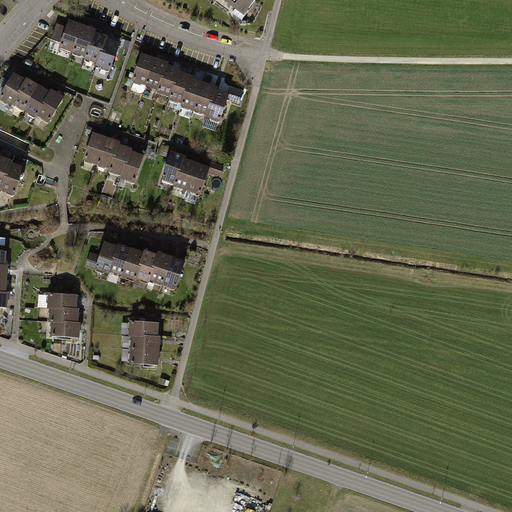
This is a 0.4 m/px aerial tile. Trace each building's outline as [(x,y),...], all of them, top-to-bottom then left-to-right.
[(226,0),(245,14),(255,0),(226,0)] [(83,28),(69,23),(60,48),(74,53),(83,28)] [(95,32),(83,28),(74,53),(87,57),(95,34),(95,32)] [(107,38),(95,34),(86,59),(99,63),(106,41),(107,38)] [(119,45),(106,41),(99,63),(98,66),(111,70),(119,45)] [(156,61),(142,56),(134,81),(148,85),(156,61)] [(168,65),(156,61),(148,85),(160,89),(168,67),(168,65)] [(180,71),(168,67),(159,92),(172,96),(179,73),(180,71)] [(192,78),(179,73),(172,96),(171,99),(184,103),(191,80),(192,78)] [(13,103),(26,83),(14,76),(0,98),(12,105),(13,103)] [(204,85),(191,80),(184,103),(183,105),(195,110),(204,85)] [(25,111),(39,88),(27,81),(26,83),(13,103),(25,111)] [(217,89),(204,85),(195,110),(208,114),(216,91),(217,89)] [(37,115),(50,95),(39,88),(25,111),(36,117),(37,115)] [(231,89),(229,96),(228,100),(240,104),(244,93),(231,89)] [(229,96),(216,91),(208,114),(208,116),(221,120),(228,100),(229,96)] [(49,122),(63,100),(52,93),(50,95),(37,115),(49,122)] [(107,141),(93,136),(85,161),(99,166),(107,141)] [(120,145),(107,141),(99,166),(111,170),(119,147),(120,145)] [(132,152),(119,147),(111,172),(123,176),(131,154),(132,152)] [(144,158),(131,154),(123,176),(122,179),(135,184),(144,158)] [(184,159),(172,155),(163,180),(176,184),(184,162),(184,159)] [(11,163),(0,159),(0,186),(3,188),(10,165),(11,163)] [(196,166),(184,162),(176,184),(175,187),(188,191),(196,166)] [(23,170),(10,165),(3,188),(2,191),(15,195),(23,170)] [(209,170),(196,166),(188,191),(201,195),(209,170)] [(110,271),(118,248),(105,244),(104,248),(97,269),(110,273),(110,271)] [(123,275),(132,250),(119,246),(118,248),(110,271),(123,275)] [(137,277),(144,255),(132,250),(123,275),(136,279),(137,277)] [(150,278),(158,256),(145,252),(144,255),(137,277),(149,281),(150,278)] [(163,283),(172,258),(159,254),(158,256),(150,278),(163,283)] [(176,287),(185,263),(172,258),(163,283),(176,287)] [(0,306),(8,307),(8,294),(5,294),(0,293),(0,306)] [(77,297),(51,295),(50,308),(52,309),(76,310),(77,297)] [(78,310),(52,309),(51,322),(54,322),(77,324),(78,310)] [(77,324),(54,322),(53,335),(80,337),(81,324),(77,324)] [(134,337),(158,338),(158,324),(132,323),(131,336),(134,337)] [(134,350),(159,351),(160,338),(158,338),(134,337),(134,350)] [(133,364),(159,365),(159,351),(134,350),(133,364)]
